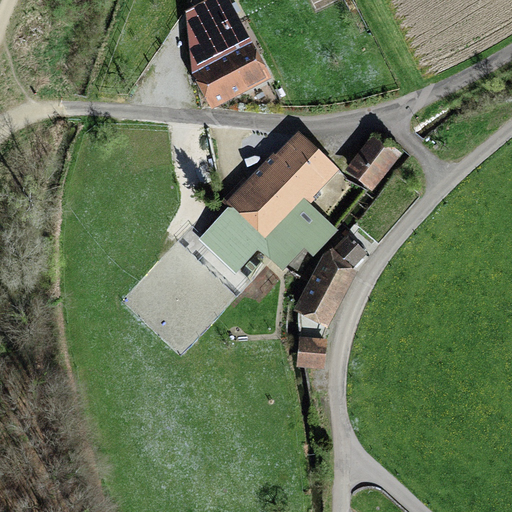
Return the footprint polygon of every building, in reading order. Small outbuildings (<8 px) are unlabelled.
[(226,0),(189,18),(196,69),(213,101),(263,73),(226,0)] [(401,152),(374,131),(345,169),(371,190),(401,152)] [(270,239),(333,178),(301,146),(238,206),(270,239)] [(308,210),(270,251),(297,275),(335,235),(308,210)] [(235,214),(202,246),(236,280),(268,248),(235,214)] [(305,309),(323,321),(364,257),(346,245),(305,309)] [(327,338),(299,336),(297,366),(325,368),(327,338)]
